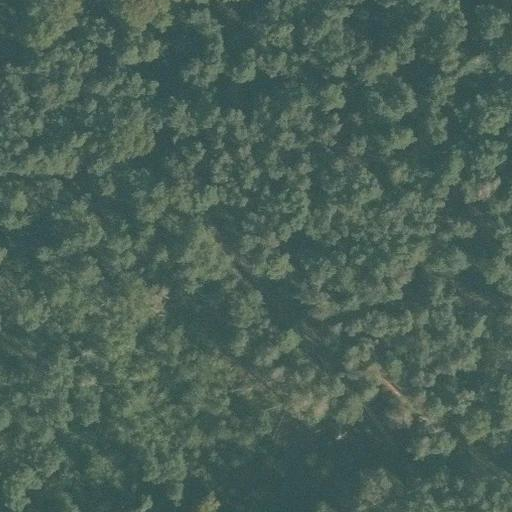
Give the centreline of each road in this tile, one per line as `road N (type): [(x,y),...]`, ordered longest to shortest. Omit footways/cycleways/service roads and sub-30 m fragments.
road 1 (track): [(511,462),(453,453),(396,465),(74,32)]
road 2 (track): [(139,0),(0,65)]
